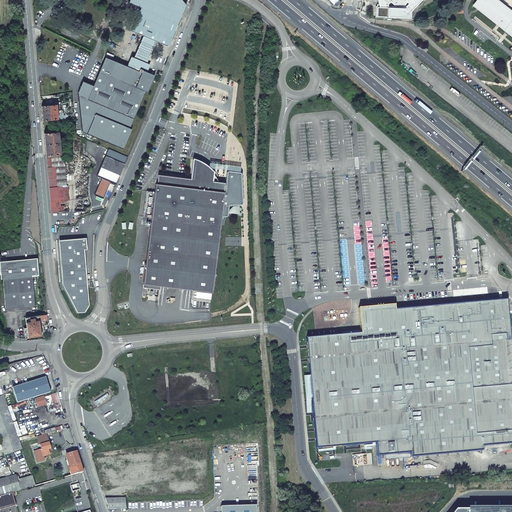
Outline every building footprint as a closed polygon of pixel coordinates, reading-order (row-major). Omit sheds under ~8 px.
[(161,5),(156,0),(151,0),(145,5),(155,17),(152,20),(159,27),(168,19),(158,7),(161,5)] [(383,0),(386,2),(387,0),(389,0),(401,12),(406,7),(411,11),(421,0),(383,0)] [(511,11),(497,0),(478,0),(474,6),(511,36),(511,11)] [(169,56),(164,54),(159,67),(164,68),(169,56)] [(77,93),(82,131),(123,149),(152,77),(106,57),(93,87),(83,82),(77,93)] [(57,116),(56,105),(41,106),(43,121),(57,119),(57,116)] [(58,132),(44,133),(46,155),(60,154),(59,138),(58,132)] [(127,158),(108,150),(100,167),(120,175),(127,158)] [(193,179),(218,182),(217,179),(213,174),(210,170),(208,168),(204,165),(198,162),(195,161),(193,179)] [(120,175),(100,167),(96,176),(102,179),(110,182),(116,185),(120,175)] [(143,284),(212,291),(224,191),(223,191),(224,183),(218,182),(193,179),(158,174),(157,183),(156,183),(155,192),(147,191),(144,217),(151,218),(143,284)] [(110,182),(102,179),(95,195),(103,198),(110,182)] [(62,187),(49,189),(51,208),(51,212),(53,213),(64,211),(64,206),(59,206),(58,202),(63,201),(62,187)] [(88,287),(85,249),(87,249),(86,237),(62,239),(66,288),(78,311),(84,311),(88,304),(87,287),(88,287)] [(35,306),(33,276),(39,276),(37,258),(0,261),(0,264),(1,279),(3,279),(6,309),(35,306)] [(395,304),(396,309),(484,301),(484,296),(395,304)] [(358,308),(360,333),(306,338),(316,448),(376,443),(377,456),(385,456),(410,454),(410,457),(482,450),(482,446),(511,443),(511,359),(506,299),(484,301),(396,309),(394,310),(394,305),(392,305),(392,303),(391,302),(389,302),(388,302),(387,303),(386,304),(386,305),(358,308)] [(40,322),(39,315),(25,317),(28,337),(42,334),(40,322)] [(0,371),(0,395),(11,392),(13,391),(10,378),(8,370),(0,371)] [(20,403),(51,392),(50,391),(45,378),(15,387),(20,403)] [(0,410),(8,407),(9,407),(15,405),(11,392),(0,396),(0,410)] [(55,409),(62,407),(57,393),(51,395),(53,403),(55,409)] [(44,395),(34,398),(37,407),(47,403),(44,397),(44,395)] [(44,397),(47,403),(47,405),(53,403),(51,395),(44,397)] [(0,439),(17,434),(8,407),(0,410),(0,439)] [(17,434),(0,439),(0,442),(4,455),(22,449),(17,434)] [(40,444),(48,442),(46,434),(37,436),(40,444)] [(42,461),(43,464),(49,462),(47,455),(50,454),(48,449),(50,448),(48,442),(40,444),(41,448),(34,451),(36,458),(38,458),(39,461),(42,461)] [(68,460),(71,470),(70,470),(71,475),(83,472),(80,461),(76,451),(66,454),(68,460)] [(23,478),(31,475),(23,452),(16,455),(23,478)] [(0,495),(12,492),(35,485),(32,475),(31,475),(23,478),(17,479),(15,475),(0,479),(0,495)] [(0,509),(16,505),(12,492),(0,495),(0,509)] [(105,498),(109,509),(126,509),(125,497),(105,498)]
